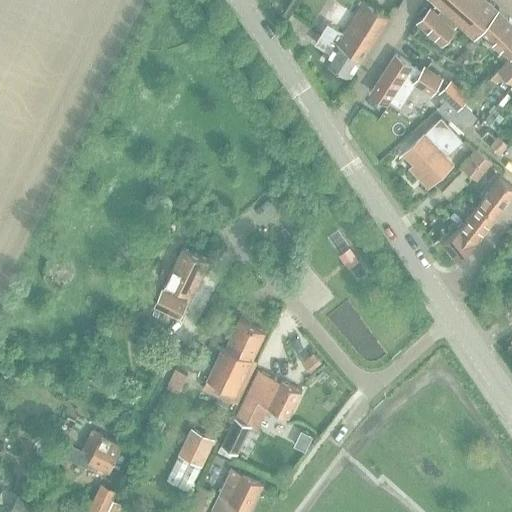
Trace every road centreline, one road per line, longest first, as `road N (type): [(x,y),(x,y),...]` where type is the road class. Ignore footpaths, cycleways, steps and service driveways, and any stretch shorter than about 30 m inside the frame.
road 1 (residential): [(135,436),(190,320),(233,255),(256,259),(350,373),(371,384)]
road 2 (residential): [(446,307),(338,156),(326,127)]
road 3 (residential): [(326,127),(339,119),(415,0)]
road 4 (residential): [(326,127),(238,0)]
